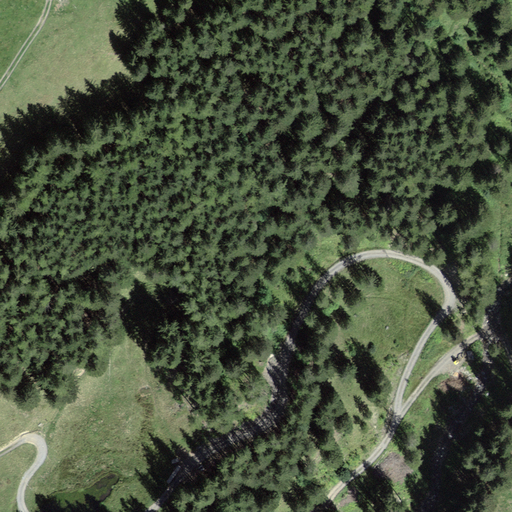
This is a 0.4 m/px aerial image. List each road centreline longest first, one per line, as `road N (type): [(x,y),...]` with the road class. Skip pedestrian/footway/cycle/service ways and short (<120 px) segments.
road 1 (track): [(390,431),(402,384),(444,312),(448,287),(419,262),(359,255),(325,276),(306,305),(273,419),(201,457),(149,511)]
road 2 (track): [(511,350),(499,333),(465,342),(320,511)]
